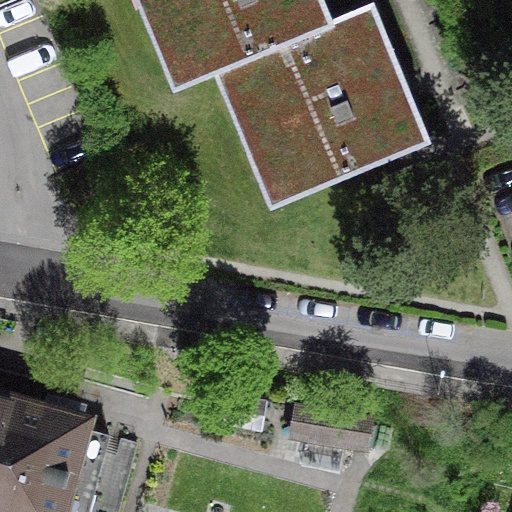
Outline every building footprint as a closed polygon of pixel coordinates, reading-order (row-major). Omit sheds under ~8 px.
[(331,21),(321,0),(148,0),(184,87),(226,70),(224,67),(332,23),(331,21)] [(429,142),(372,4),(331,21),(332,23),(224,67),(226,70),(280,203),(429,142)] [(267,400),(217,391),(211,421),(261,431),(267,400)] [(82,422),(0,400),(0,511),(117,511),(136,443),(80,427),(82,422)] [(371,421),(296,408),(291,434),(366,447),(371,421)]
